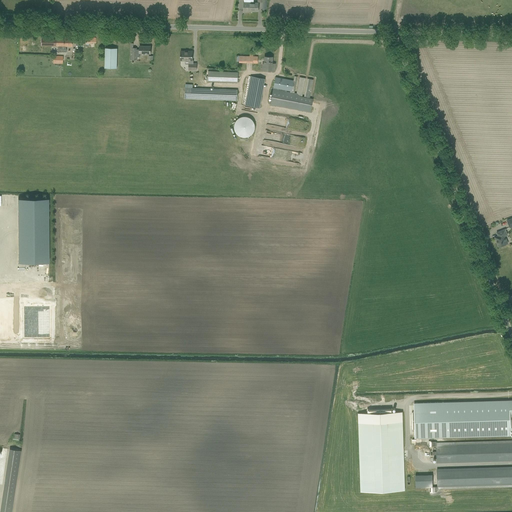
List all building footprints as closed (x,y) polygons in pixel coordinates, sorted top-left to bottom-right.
[(244,6),(244,11),(258,11),(258,6),(258,3),(253,3),(244,2),(244,6)] [(58,52),(66,52),(66,49),(66,46),(72,46),(72,43),(72,38),(41,38),(41,46),(58,46),(58,52)] [(132,48),(132,60),(136,60),(136,57),(139,57),(140,53),(150,53),(150,52),(150,46),(139,46),(139,49),(136,49),(136,48),(132,48)] [(105,68),(117,68),(117,53),(117,48),(105,48),(105,53),(105,68)] [(180,61),(191,61),(192,51),(181,51),(180,61)] [(250,54),(250,56),(240,55),(240,63),(259,63),(259,56),(253,56),(253,54),(250,54)] [(262,70),(275,71),(275,64),(272,64),(273,57),(265,57),(264,64),(263,64),(262,70)] [(208,81),(239,82),(239,72),(208,71),(208,81)] [(245,105),(260,108),(265,78),(250,76),(245,105)] [(297,76),(294,76),(293,81),(276,77),(270,105),(297,110),(299,97),(302,97),(306,78),(300,77),(297,93),(294,93),(297,76)] [(307,78),(304,98),(309,99),(313,79),(307,78)] [(185,98),(237,100),(237,89),(185,87),(185,98)] [(236,120),(236,121),(235,122),(235,123),(234,124),(234,125),(234,126),(234,127),(234,129),(234,130),(235,131),(235,132),(236,133),(237,134),(238,135),(239,136),(240,136),(241,137),(242,137),(243,137),(244,137),(246,137),(247,137),(248,137),(249,136),(250,136),(251,135),(252,134),(252,133),(253,133),(254,131),(254,130),(255,129),(255,128),(255,127),(255,125),(255,124),(254,123),(254,122),(253,122),(253,121),(252,120),(251,119),(251,118),(250,118),(249,117),(248,117),(247,117),(246,116),(245,116),(244,116),(243,117),(242,117),(241,117),(240,118),(239,118),(238,119),(237,119),(236,120)] [(304,148),(293,145),(294,143),(289,142),(288,145),(290,146),(289,149),(302,152),(304,148)] [(49,263),(49,200),(19,200),(19,207),(19,214),(19,228),(19,235),(19,249),(19,256),(19,263),(49,263)] [(495,237),(498,247),(508,243),(505,236),(507,235),(505,229),(497,233),(498,236),(495,237)] [(0,308),(0,338),(49,339),(49,308),(0,308)] [(411,412),(412,429),(415,429),(416,439),(510,435),(510,430),(511,429),(511,400),(415,403),(415,412),(411,412)] [(358,413),(360,492),(405,490),(402,412),(392,412),(392,408),(367,409),(367,413),(358,413)] [(429,442),(428,442),(428,446),(436,446),(436,451),(432,451),(433,455),(437,455),(437,462),(511,460),(511,442),(436,445),(436,442),(435,442),(431,442),(431,441),(429,441),(429,442)] [(12,511),(20,450),(9,449),(0,511),(12,511)] [(437,487),(433,487),(433,492),(437,491),(438,490),(438,487),(438,486),(511,484),(511,466),(437,469),(437,487)] [(415,475),(416,488),(432,487),(432,475),(415,475)]
